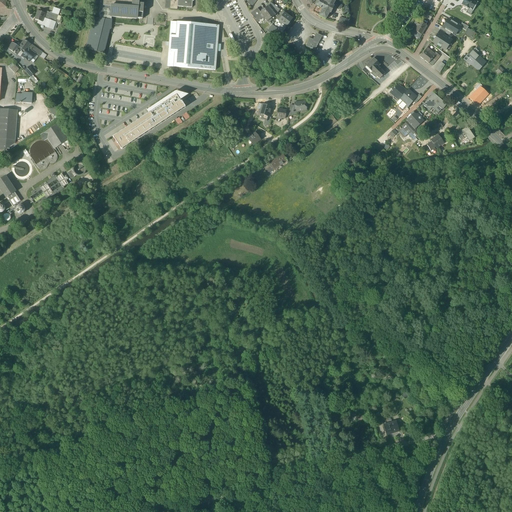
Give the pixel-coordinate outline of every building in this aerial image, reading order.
[(137,19),(137,13),(140,13),(141,4),(141,0),(132,0),(133,0),(130,0),(103,0),(103,1),(100,1),(99,16),(100,16),(111,17),(137,19)] [(166,0),(165,9),(177,10),(177,7),(177,0),(166,0)] [(334,7),(333,6),(319,0),(317,0),(318,0),(315,5),(315,6),(312,12),(319,16),(325,19),(329,13),(331,13),(334,7)] [(478,2),(473,0),(462,0),(463,0),(461,5),(464,7),(468,9),(465,13),(470,16),(478,2)] [(270,3),(268,6),(275,15),(279,10),(270,3)] [(267,22),(275,15),(268,6),(260,12),(265,19),(267,22)] [(250,14),(253,18),(260,12),(257,8),(250,14)] [(39,9),(36,15),(44,18),(55,22),(56,22),(56,20),(57,19),(58,16),(52,13),(39,9)] [(422,16),(430,21),(433,15),(425,11),(422,16)] [(265,19),(260,12),(253,18),(252,18),(256,23),(262,18),(264,20),(265,19)] [(278,23),(281,25),(285,28),(292,19),(284,13),(281,17),(279,16),(276,19),(279,21),(278,23)] [(110,29),(111,17),(100,16),(100,19),(96,19),(95,26),(92,25),(87,47),(90,48),(90,50),(103,53),(109,30),(110,29)] [(42,22),(38,21),(38,23),(47,26),(47,28),(52,30),(53,29),(55,23),(55,22),(44,18),(42,22)] [(454,23),(448,19),(442,28),(448,32),(454,23)] [(412,35),(419,39),(421,35),(427,26),(419,22),(418,22),(416,21),(414,24),(416,26),(414,31),(412,35)] [(176,36),(170,36),(168,53),(174,54),(173,67),(215,70),(216,52),(217,44),(218,26),(177,22),(176,36)] [(460,27),(454,23),(448,32),(451,33),(455,36),(460,27)] [(267,31),(272,35),(277,29),(274,27),(272,25),(267,31)] [(464,35),(473,40),(477,34),(467,28),(466,31),(464,35)] [(314,32),(311,39),(318,43),(321,35),(314,32)] [(442,49),(445,51),(448,46),(449,46),(452,41),(450,40),(451,37),(449,36),(447,38),(444,36),(438,33),(438,32),(437,35),(436,34),(434,37),(436,38),(433,42),(435,43),(437,45),(440,47),(442,49)] [(315,50),(318,43),(311,39),(309,39),(306,46),(315,50)] [(21,44),(28,48),(30,45),(24,40),(21,44)] [(17,55),(20,50),(21,49),(19,47),(12,43),(8,49),(17,55)] [(21,44),(19,47),(21,49),(23,50),(25,52),(28,48),(21,44)] [(38,50),(30,45),(28,48),(35,54),(38,50)] [(35,54),(28,48),(25,52),(22,56),(29,62),(35,54)] [(422,59),(428,64),(435,55),(434,53),(427,48),(420,57),(422,59)] [(470,61),(479,70),(485,63),(476,54),(478,52),(475,49),(472,51),(472,50),(464,59),(468,63),(470,61)] [(435,52),(434,53),(435,55),(428,64),(431,66),(439,56),(435,52)] [(33,64),(39,56),(35,54),(29,62),(33,64)] [(366,66),(372,72),(378,66),(379,65),(373,59),(366,66)] [(470,61),(468,63),(470,65),(471,64),(478,71),(479,70),(470,61)] [(435,69),(440,73),(445,65),(441,62),(435,69)] [(10,69),(15,74),(19,70),(15,65),(10,69)] [(24,71),(30,77),(32,75),(35,73),(30,66),(24,71)] [(385,74),(378,66),(372,72),(377,77),(379,79),(385,74)] [(496,72),(504,80),(509,75),(500,67),(496,72)] [(74,81),(80,85),(85,77),(81,74),(76,80),(75,79),(74,81)] [(395,95),(400,99),(406,92),(403,89),(402,89),(398,85),(395,88),(394,88),(389,93),(393,97),(395,95)] [(487,95),(480,88),(477,91),(471,97),(478,104),(487,95)] [(400,99),(399,99),(404,104),(403,105),(406,107),(407,108),(413,102),(417,97),(416,97),(413,94),(413,95),(408,90),(406,92),(400,99)] [(146,111),(148,114),(149,113),(177,95),(180,100),(188,95),(177,92),(176,92),(175,92),(146,111)] [(32,95),(16,94),(16,103),(32,104),(32,95)] [(180,102),(181,102),(180,100),(177,95),(149,113),(150,115),(162,108),(163,109),(167,106),(170,102),(173,99),(176,96),(180,102)] [(413,102),(415,104),(421,97),(419,95),(416,97),(417,97),(413,102)] [(150,115),(149,113),(148,114),(113,137),(121,150),(185,107),(181,102),(180,102),(176,96),(173,99),(170,102),(167,106),(163,109),(162,108),(150,115)] [(429,97),(423,105),(428,109),(430,107),(432,108),(434,106),(436,108),(437,109),(438,107),(442,110),(447,105),(438,97),(435,100),(433,98),(432,100),(429,97)] [(403,109),(406,107),(403,105),(404,104),(399,99),(397,102),(396,103),(403,109)] [(295,106),(296,112),(306,110),(305,102),(295,103),(295,106)] [(264,121),(267,121),(268,117),(271,107),(262,104),(261,109),(259,114),(263,115),(262,120),(264,121)] [(49,111),(54,116),(59,111),(54,106),(49,111)] [(0,150),(4,150),(15,143),(17,111),(0,109),(0,150)] [(276,118),(281,119),(281,118),(285,118),(286,110),(278,109),(276,118)] [(408,135),(413,140),(420,134),(415,128),(423,121),(421,120),(420,119),(420,117),(419,117),(417,115),(415,115),(413,113),(412,113),(408,116),(408,117),(407,118),(408,119),(406,121),(407,122),(401,128),(400,128),(399,128),(400,129),(398,131),(400,133),(404,130),(406,133),(406,132),(408,135)] [(330,123),(332,125),(337,121),(333,117),(328,121),(330,123)] [(330,123),(328,121),(326,119),(319,128),(321,131),(330,123)] [(57,148),(61,145),(68,140),(58,125),(41,136),(44,141),(47,139),(54,149),(55,149),(57,148)] [(474,138),(467,127),(463,130),(461,131),(462,132),(466,138),(469,142),(474,138)] [(248,139),(253,145),(260,140),(256,133),(248,139)] [(431,141),(431,142),(432,143),(436,148),(443,143),(444,142),(444,141),(444,140),(443,139),(442,139),(441,140),(438,136),(431,141)] [(72,146),(68,140),(61,145),(65,151),(67,150),(67,151),(69,150),(68,149),(72,146)] [(30,151),(31,157),(37,168),(41,170),(45,169),(47,166),(48,163),(52,164),(56,162),(57,159),(57,156),(49,144),(46,142),(41,141),(37,141),(34,144),(31,147),(30,151)] [(435,150),(434,149),(432,150),(428,144),(427,145),(432,153),(435,150)] [(270,163),(275,169),(287,161),(281,153),(273,158),(273,157),(270,159),(270,160),(269,161),(270,163)] [(22,159),(18,160),(15,162),(12,164),(11,168),(12,173),(13,176),(17,179),(22,180),(26,179),(29,177),(31,174),(32,171),(32,168),(31,165),(29,162),(26,160),(22,159)] [(275,169),(276,172),(288,163),(287,161),(275,169)] [(265,173),(266,175),(275,169),(270,163),(269,164),(270,167),(264,171),(265,172),(265,173)] [(76,176),(77,175),(80,176),(82,175),(84,174),(85,171),(85,169),(84,166),(81,164),(78,164),(75,166),(73,168),(71,170),(71,171),(67,173),(71,179),(76,176)] [(89,174),(76,183),(80,189),(93,181),(89,174)] [(37,202),(39,205),(64,189),(63,187),(68,184),(61,175),(57,178),(56,176),(31,193),(33,196),(30,197),(34,204),(37,202)] [(0,188),(6,198),(8,197),(14,193),(15,192),(5,177),(0,180),(0,188)] [(20,202),(14,193),(8,197),(14,206),(20,202)] [(20,205),(18,205),(17,206),(16,208),(16,209),(16,211),(17,213),(18,214),(20,214),(22,214),(23,213),(24,212),(25,210),(25,209),(25,207),(23,206),(22,205),(20,205)] [(385,431),(386,435),(399,432),(396,422),(384,425),(384,428),(383,428),(384,431),(385,431)]
